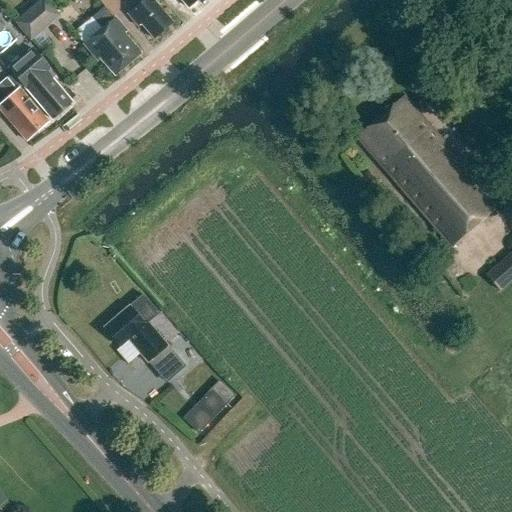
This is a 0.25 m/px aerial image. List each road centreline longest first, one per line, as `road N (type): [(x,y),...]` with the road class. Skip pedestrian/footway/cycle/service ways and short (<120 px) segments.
road 1 (tertiary): [(0,232),(285,0)]
road 2 (primary): [(153,511),(0,339)]
